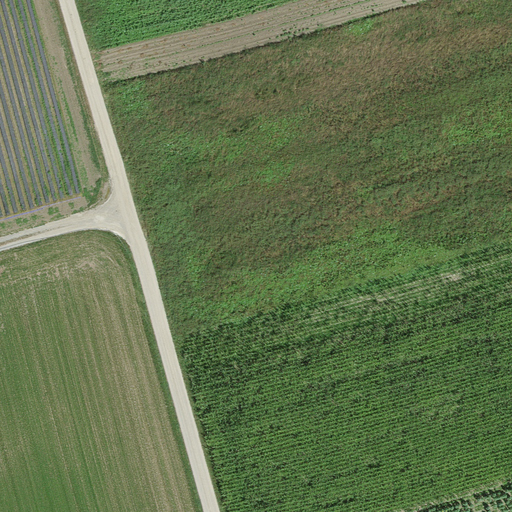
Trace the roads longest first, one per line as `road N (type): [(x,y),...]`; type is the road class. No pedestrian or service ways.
road 1 (track): [(213,511),(67,0)]
road 2 (track): [(0,243),(127,208)]
